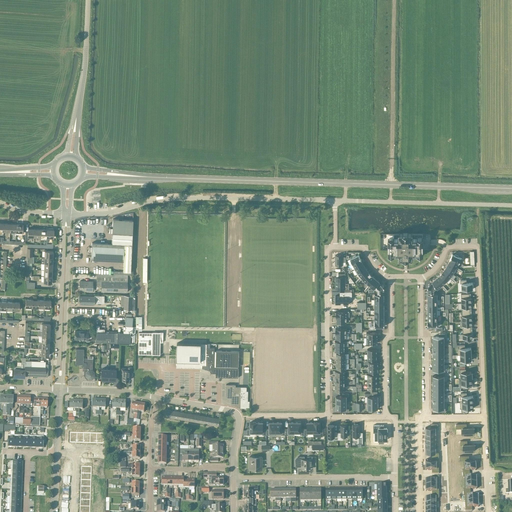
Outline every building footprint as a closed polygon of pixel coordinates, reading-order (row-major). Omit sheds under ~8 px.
[(133,220),(113,219),(112,229),(110,228),(110,233),(112,233),(133,234),(133,220)] [(28,240),(28,237),(34,237),(35,229),(28,228),(28,232),(25,232),(25,240),(28,240)] [(131,272),(131,261),(133,234),(112,233),(112,243),(92,243),(92,247),(89,247),(90,247),(89,247),(89,252),(89,251),(91,251),(91,260),(123,261),(123,271),(131,272)] [(409,256),(412,256),(412,254),(417,254),(417,255),(418,255),(417,255),(417,254),(423,254),(423,237),(417,237),(417,238),(412,238),(412,233),(399,233),(399,238),(394,238),(394,237),(388,237),(388,254),(393,254),(393,255),(394,255),(394,254),(399,254),(399,256),(402,256),(402,258),(409,258),(409,256)] [(361,259),(362,259),(359,254),(356,255),(356,254),(352,256),(353,257),(350,259),(353,263),(361,259)] [(452,254),(450,259),(459,263),(460,263),(462,258),(458,257),(459,256),(455,254),(455,255),(452,254)] [(346,262),(346,257),(343,257),(343,255),(335,255),(335,266),(343,266),(343,262),(346,262)] [(361,259),(353,263),(355,268),(356,268),(364,264),(361,259)] [(450,259),(448,263),(456,268),(459,263),(450,259)] [(448,263),(445,268),(453,273),(456,268),(448,263)] [(366,268),(364,264),(356,268),(355,268),(354,269),(355,270),(357,274),(366,268)] [(366,268),(357,274),(361,278),(369,271),(366,268)] [(445,268),(443,271),(450,278),(454,273),(453,273),(445,268)] [(369,271),(361,278),(365,283),(366,282),(372,275),(369,271)] [(442,271),(439,275),(446,281),(447,282),(450,278),(443,271),(442,271)] [(338,277),(335,277),(335,283),(345,283),(345,273),(338,273),(338,277)] [(127,292),(127,282),(128,275),(96,274),(96,286),(102,286),(102,291),(127,292)] [(370,285),(376,278),(372,275),(366,282),(370,285)] [(439,275),(436,278),(442,285),(446,281),(439,275)] [(376,287),(379,282),(376,278),(370,285),(374,289),(376,287)] [(436,278),(432,281),(433,282),(436,287),(437,289),(440,292),(444,289),(442,287),(443,286),(442,285),(436,278)] [(466,280),(460,280),(460,283),(461,283),(462,283),(462,284),(462,289),(471,289),(473,289),(473,282),(467,283),(466,280)] [(79,291),(93,291),(94,291),(94,285),(93,285),(93,282),(80,281),(79,291)] [(345,283),(335,283),(335,289),(345,289),(345,292),(351,292),(351,289),(349,289),(349,283),(345,283)] [(336,296),(335,296),(335,304),(336,304),(348,304),(349,304),(349,298),(352,298),(352,292),(351,292),(345,292),(340,292),(340,296),(336,296)] [(469,293),(461,294),(461,303),(471,302),(472,302),(472,298),(471,299),(471,297),(469,297),(469,293)] [(94,295),(94,296),(79,296),(79,304),(94,304),(94,301),(96,301),(96,302),(101,303),(101,296),(94,295)] [(132,295),(124,295),(124,306),(132,306),(132,295)] [(20,302),(13,302),(13,310),(19,310),(19,314),(22,315),(22,304),(19,304),(20,302)] [(471,302),(461,303),(462,312),(470,312),(470,310),(470,308),(471,308),(471,302)] [(462,317),(461,317),(461,321),(472,320),(471,315),(470,315),(470,312),(462,312),(462,313),(462,317)] [(472,320),(461,321),(462,321),(462,330),(471,330),(470,326),(472,326),(472,320)] [(384,321),(375,321),(373,321),(373,326),(370,326),(370,329),(376,329),(376,326),(384,326),(384,321)] [(96,332),(95,342),(104,343),(104,340),(106,340),(106,335),(104,335),(104,332),(105,329),(99,329),(99,325),(96,325),(96,332)] [(104,340),(104,343),(106,343),(107,343),(108,343),(122,343),(132,343),(132,342),(133,326),(132,326),(125,326),(125,330),(123,330),(123,333),(120,332),(107,332),(104,332),(104,335),(106,335),(106,340),(104,340)] [(471,330),(462,330),(463,339),(472,339),(472,333),(471,333),(471,331),(471,330)] [(88,340),(88,332),(75,331),(75,339),(88,340)] [(159,355),(159,342),(163,342),(163,333),(159,333),(139,332),(138,354),(159,355)] [(439,336),(433,336),(433,342),(445,342),(445,333),(439,333),(439,336)] [(177,359),(176,367),(182,367),(187,367),(187,368),(187,367),(192,367),(191,368),(192,368),(192,367),(196,367),(196,368),(197,368),(197,367),(201,367),(201,368),(202,368),(202,367),(209,368),(210,368),(209,363),(208,361),(208,360),(206,360),(207,348),(206,348),(206,344),(177,343),(177,359)] [(459,348),(457,348),(458,354),(471,354),(471,348),(465,348),(465,346),(465,345),(459,345),(459,346),(459,348)] [(207,348),(206,360),(208,360),(208,361),(209,363),(210,368),(210,370),(211,372),(211,373),(216,373),(216,377),(239,377),(239,368),(238,368),(238,366),(239,366),(239,351),(216,350),(216,351),(215,351),(215,348),(207,348)] [(83,365),(88,365),(88,359),(83,359),(84,350),(76,350),(75,365),(83,366),(83,365)] [(471,354),(458,354),(458,355),(460,354),(460,357),(460,360),(459,360),(459,364),(466,363),(465,360),(471,360),(471,354)] [(22,357),(22,358),(21,362),(21,366),(16,366),(15,367),(14,367),(14,369),(13,376),(24,377),(24,376),(25,362),(25,361),(25,357),(22,357)] [(93,360),(88,359),(88,365),(83,365),(83,366),(82,370),(86,373),(85,374),(85,377),(88,380),(92,381),(95,378),(95,374),(92,371),(93,360)] [(25,361),(25,362),(24,376),(48,377),(48,364),(45,364),(45,367),(40,367),(40,363),(31,362),(31,361),(25,361)] [(444,364),(432,364),(432,367),(433,367),(433,370),(439,370),(439,373),(445,373),(445,370),(444,370),(444,364)] [(132,374),(132,367),(128,367),(128,370),(122,370),(122,380),(128,381),(129,374),(132,374)] [(466,369),(460,369),(460,372),(461,372),(461,378),(472,378),(472,377),(473,377),(473,374),(472,374),(472,372),(466,372),(466,369)] [(439,375),(433,375),(433,381),(444,381),(444,376),(445,376),(445,373),(439,373),(439,375)] [(461,384),(460,384),(460,388),(467,387),(466,384),(472,384),(472,378),(461,378),(461,381),(461,384)] [(248,391),(246,391),(247,387),(238,386),(235,386),(236,384),(226,384),(226,397),(226,398),(231,399),(231,404),(239,405),(239,408),(239,407),(242,408),(246,408),(246,407),(250,407),(250,401),(248,401),(248,391)] [(336,402),(336,403),(346,403),(346,397),(349,397),(349,393),(342,393),(342,396),(336,396),(336,402)] [(367,396),(367,402),(378,402),(378,396),(371,396),(371,393),(365,393),(365,396),(367,396)] [(462,402),(460,402),(473,402),(473,395),(467,396),(467,393),(461,393),(461,396),(462,396),(462,399),(462,402)] [(473,402),(460,402),(460,409),(461,408),(461,412),(468,411),(467,408),(470,408),(473,408),(473,402)] [(346,403),(336,403),(336,409),(343,409),(343,412),(349,412),(349,409),(346,409),(346,403)] [(444,403),(433,403),(433,409),(439,409),(439,412),(445,412),(445,408),(444,408),(444,403)] [(145,405),(139,404),(137,416),(139,417),(140,412),(144,412),(145,405)] [(171,417),(173,410),(166,409),(164,416),(171,417)] [(220,418),(213,417),(212,424),(218,426),(220,418)] [(442,430),(453,430),(453,421),(450,421),(450,424),(442,424),(442,430)] [(250,428),(247,428),(247,435),(250,435),(250,433),(256,433),(256,422),(250,422),(250,428)] [(263,422),(256,422),(256,433),(262,433),(262,435),(266,435),(266,428),(263,428),(263,422)] [(269,428),(266,428),(266,435),(270,435),(270,433),(275,433),(275,422),(269,422),(269,428)] [(282,422),(275,422),(275,433),(281,433),(281,435),(285,435),(285,428),(282,428),(282,422)] [(288,428),(285,428),(285,435),(289,435),(289,433),(289,432),(294,432),(294,422),(288,422),(288,428)] [(301,422),(294,422),(294,432),(300,432),(300,433),(300,435),(304,435),(304,428),(301,428),(301,422)] [(307,428),(304,428),(304,435),(308,435),(308,433),(314,433),(314,422),(307,422),(307,428)] [(314,422),(314,433),(314,436),(323,436),(323,428),(320,428),(320,422),(314,422)] [(354,425),(353,425),(353,436),(357,436),(357,443),(363,443),(363,432),(359,432),(359,425),(358,425),(358,424),(354,424),(354,425)] [(431,427),(425,427),(426,433),(435,433),(437,433),(437,428),(438,428),(438,424),(431,424),(431,427)] [(466,424),(456,424),(456,428),(461,428),(461,434),(462,434),(474,434),(474,427),(467,427),(466,424)] [(334,439),(338,439),(338,432),(334,432),(334,425),(328,425),(328,437),(334,437),(334,439)] [(338,432),(338,439),(343,439),(343,437),(347,437),(347,425),(341,425),(341,432),(338,432)] [(384,428),(384,425),(373,425),(373,432),(379,432),(379,443),(384,443),(384,440),(387,440),(387,436),(387,432),(387,428),(384,428)] [(467,440),(460,441),(460,445),(463,445),(463,451),(475,450),(475,449),(476,449),(476,445),(475,445),(475,444),(467,444),(467,440)] [(210,446),(213,446),(213,452),(223,452),(223,446),(218,446),(218,442),(210,442),(210,446)] [(437,447),(426,447),(426,453),(432,453),(432,456),(439,456),(439,452),(437,452),(437,447)] [(183,462),(188,462),(188,450),(180,450),(180,455),(183,455),(183,462)] [(223,452),(213,452),(213,458),(210,458),(210,462),(218,462),(218,458),(223,458),(223,452)] [(469,455),(460,456),(460,460),(463,460),(464,465),(476,465),(475,459),(469,459),(469,455)] [(312,467),(312,456),(308,456),(308,459),(304,459),(304,457),(301,457),(298,457),(296,459),(297,466),(295,466),(301,466),(301,468),(309,468),(309,467),(312,467)] [(432,459),(426,459),(426,465),(436,465),(436,464),(436,460),(439,460),(439,456),(432,456),(432,459)] [(262,469),(262,457),(249,457),(249,469),(262,469)] [(436,465),(426,465),(426,470),(432,470),(432,474),(439,474),(439,464),(436,464),(436,465)] [(464,471),(463,471),(463,475),(470,474),(470,471),(476,471),(476,465),(464,465),(464,471)] [(216,474),(208,474),(208,479),(209,479),(209,485),(212,485),(223,485),(223,478),(216,478),(216,474)] [(470,474),(463,475),(463,479),(464,478),(464,484),(476,483),(476,477),(470,478),(470,474)] [(432,480),(426,480),(426,486),(438,486),(438,485),(438,481),(439,481),(439,476),(432,476),(432,480)] [(162,486),(168,486),(168,478),(162,477),(162,480),(160,480),(160,485),(162,485),(162,486)] [(465,489),(463,489),(464,493),(471,493),(470,490),(477,489),(476,483),(464,484),(465,489)] [(438,486),(426,486),(426,491),(432,491),(432,495),(439,495),(439,485),(438,485),(438,486)] [(250,487),(250,490),(244,490),(244,495),(254,495),(254,492),(258,492),(258,487),(250,487)] [(300,502),(310,501),(310,490),(300,490),(300,502)] [(310,490),(310,501),(321,501),(321,490),(310,490)] [(223,500),(223,491),(212,491),(212,500),(223,500)] [(471,493),(464,493),(464,494),(464,497),(465,497),(465,502),(478,502),(478,496),(471,496),(471,493)] [(247,503),(250,503),(256,503),(256,500),(256,495),(254,495),(244,495),(244,501),(247,501),(247,503)] [(432,498),(426,498),(426,504),(436,503),(436,499),(439,499),(439,495),(432,495),(432,498)] [(131,504),(131,509),(140,510),(140,502),(132,502),(132,500),(129,500),(129,501),(129,504),(131,504)] [(157,502),(157,508),(165,508),(165,503),(164,503),(164,500),(158,500),(158,502),(157,502)] [(478,502),(465,502),(465,511),(472,511),(472,508),(478,507),(478,502)] [(244,506),(244,511),(254,511),(254,507),(256,507),(256,503),(250,503),(247,503),(247,506),(244,506)]
